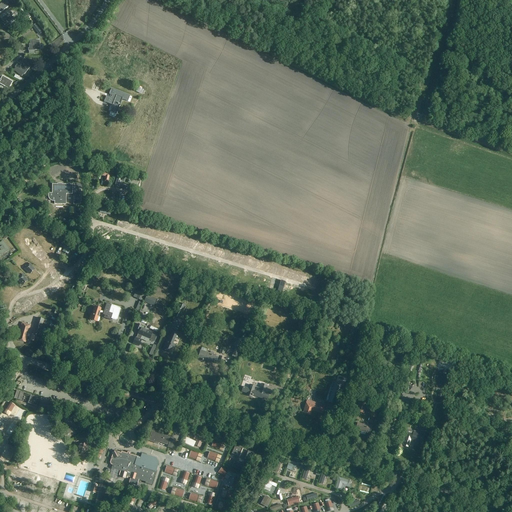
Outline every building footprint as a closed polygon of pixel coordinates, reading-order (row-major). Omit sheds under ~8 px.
[(8,7),(4,2),(0,4),(0,12),(0,13),(8,7)] [(4,25),(13,18),(10,13),(2,20),(4,23),(3,23),(4,25)] [(43,34),(46,31),(40,25),(37,28),(43,34)] [(29,48),(28,48),(28,51),(39,50),(39,41),(30,41),(31,44),(29,44),(29,48)] [(18,63),(15,67),(24,75),(30,67),(22,60),(18,64),(18,63)] [(12,82),(2,76),(0,79),(0,80),(0,81),(0,84),(8,89),(12,82)] [(139,90),(146,93),(149,88),(142,84),(139,90)] [(106,96),(104,102),(112,105),(111,109),(117,112),(122,99),(128,102),(130,96),(111,88),(109,94),(111,95),(112,95),(111,98),(110,98),(106,96)] [(107,169),(104,176),(112,179),(114,172),(107,169)] [(49,193),(48,197),(49,199),(51,200),(52,201),(54,201),(54,204),(66,204),(66,194),(72,194),(72,191),(74,191),(73,204),(80,205),(81,185),(74,184),(74,189),(72,189),(73,184),(62,184),(62,186),(57,186),(57,184),(55,184),(52,184),(52,193),(49,193)] [(99,213),(110,215),(111,209),(101,206),(99,213)] [(119,220),(125,222),(128,213),(122,211),(119,220)] [(0,256),(10,250),(4,241),(0,242),(0,256)] [(70,242),(66,253),(72,255),(75,244),(70,242)] [(25,269),(30,274),(34,270),(31,266),(30,264),(25,269)] [(18,280),(23,285),(27,281),(24,277),(24,276),(23,275),(18,280)] [(136,291),(133,297),(136,299),(140,301),(141,300),(143,301),(147,293),(141,290),(139,293),(136,291)] [(144,302),(153,306),(156,298),(147,295),(144,302)] [(273,308),(288,313),(290,306),(275,301),(273,308)] [(155,308),(161,311),(164,305),(157,302),(155,308)] [(179,303),(172,315),(179,318),(185,306),(179,303)] [(118,320),(121,309),(120,309),(120,308),(112,305),(111,306),(110,305),(109,309),(107,312),(102,310),(99,317),(111,320),(111,319),(116,320),(117,319),(118,320)] [(90,319),(97,322),(101,309),(94,307),(90,319)] [(58,317),(49,312),(47,315),(52,318),(51,319),(55,321),(56,320),(57,320),(58,317)] [(34,342),(36,335),(42,337),(44,328),(48,329),(50,322),(47,320),(38,318),(33,334),(32,334),(30,340),(34,342)] [(21,332),(19,340),(26,342),(30,325),(22,323),(19,331),(21,332)] [(132,344),(139,347),(142,340),(140,340),(142,336),(150,340),(151,340),(153,340),(154,337),(153,336),(152,335),(153,333),(144,329),(144,330),(140,329),(142,326),(138,324),(136,329),(139,331),(136,338),(135,337),(132,344)] [(172,351),(175,344),(173,344),(175,338),(177,339),(179,334),(170,331),(163,348),(172,351)] [(239,338),(231,356),(236,359),(244,341),(239,338)] [(215,355),(200,351),(197,359),(213,364),(215,355)] [(334,383),(328,402),(335,404),(341,385),(334,383)] [(243,387),(242,391),(247,393),(246,396),(252,397),(252,396),(253,395),(267,400),(268,395),(264,394),(266,386),(261,384),(260,388),(261,389),(260,390),(255,388),(255,387),(250,385),(248,389),(243,387)] [(408,384),(400,394),(404,397),(409,391),(412,387),(408,384)] [(24,397),(25,393),(17,390),(14,399),(23,401),(24,399),(23,399),(24,397)] [(39,398),(31,395),(28,403),(36,406),(39,398)] [(359,398),(355,411),(361,413),(362,409),(364,409),(367,400),(359,398)] [(306,403),(302,413),(310,416),(311,411),(322,414),(324,409),(306,403)] [(71,419),(79,426),(84,420),(76,413),(71,419)] [(358,431),(359,431),(369,434),(372,427),(362,424),(362,425),(357,424),(355,429),(358,431)] [(71,427),(62,434),(67,440),(76,434),(71,427)] [(402,428),(400,436),(405,437),(404,439),(405,439),(403,445),(408,446),(410,439),(412,440),(412,439),(421,442),(422,436),(423,434),(413,431),(406,429),(402,428)] [(159,435),(159,434),(152,432),(149,441),(158,444),(159,442),(168,445),(168,448),(172,449),(175,440),(168,438),(169,437),(164,435),(164,436),(159,435)] [(196,435),(194,439),(197,441),(195,445),(199,447),(201,443),(202,443),(204,439),(196,435)] [(225,446),(214,441),(212,447),(223,452),(225,446)] [(98,460),(99,459),(106,445),(104,444),(101,442),(93,457),(98,460)] [(84,443),(76,447),(81,455),(89,450),(84,443)] [(239,457),(243,449),(235,446),(232,454),(239,457)] [(202,455),(191,451),(188,458),(200,462),(202,455)] [(252,462),(256,454),(248,451),(244,459),(252,462)] [(109,477),(109,478),(109,479),(110,479),(110,480),(111,481),(112,481),(113,482),(114,481),(115,481),(116,480),(116,479),(117,479),(119,471),(120,471),(119,475),(121,476),(125,478),(127,478),(127,477),(145,482),(145,483),(152,485),(156,472),(159,463),(156,459),(142,455),(141,459),(137,458),(137,457),(121,452),(121,453),(117,452),(113,454),(110,463),(111,464),(113,465),(112,467),(111,468),(112,469),(109,477)] [(207,459),(219,464),(221,456),(210,452),(207,459)] [(232,467),(243,471),(245,466),(241,464),(238,463),(234,461),(232,467)] [(289,461),(286,469),(291,471),(292,467),(297,469),(298,464),(289,461)] [(174,478),(177,470),(166,466),(163,474),(174,478)] [(232,475),(221,467),(217,474),(227,482),(232,475)] [(190,473),(183,471),(179,482),(186,485),(190,473)] [(245,479),(235,475),(230,488),(240,492),(245,479)] [(202,478),(196,476),(191,487),(197,489),(202,478)] [(347,484),(348,479),(338,477),(335,488),(340,489),(342,483),(347,484)] [(166,492),(169,480),(162,478),(158,490),(166,492)] [(215,490),(218,483),(205,478),(202,486),(215,490)] [(276,487),(277,483),(267,479),(263,489),(270,491),(272,486),(276,487)] [(181,498),(183,491),(172,487),(169,495),(181,498)] [(238,494),(223,489),(220,498),(235,503),(238,494)] [(37,491),(35,497),(43,500),(44,497),(41,495),(42,493),(37,491)] [(212,507),(216,494),(208,491),(204,505),(212,507)] [(299,491),(294,492),(298,503),(302,502),(299,491)] [(203,497),(190,493),(188,501),(201,505),(203,497)] [(129,494),(126,503),(132,505),(135,496),(129,494)] [(267,507),(272,498),(265,494),(260,503),(267,507)] [(153,499),(146,506),(150,509),(157,503),(153,499)] [(359,499),(348,504),(349,508),(360,504),(359,499)] [(230,511),(233,505),(219,501),(217,510),(224,511),(230,511)] [(331,501),(324,503),(327,511),(333,510),(331,501)] [(271,511),(282,508),(281,503),(269,507),(270,511),(271,511)] [(320,511),(318,503),(312,505),(313,511),(320,511)]
